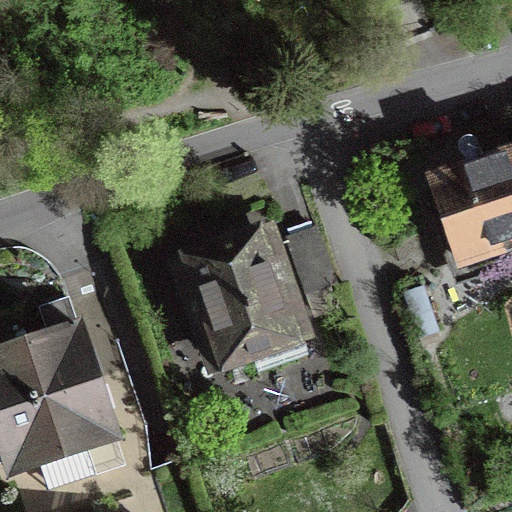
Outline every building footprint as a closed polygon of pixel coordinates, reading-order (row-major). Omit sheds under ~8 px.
[(461,261),(511,243),(511,153),(433,180),(461,261)] [(337,283),(317,228),(286,239),(305,294),(337,283)] [(260,365),(306,349),(267,236),(243,244),(238,230),(208,241),(213,255),(181,266),(185,276),(176,279),(189,315),(197,312),(214,361),(234,364),(242,351),(260,365)] [(0,413),(96,381),(85,350),(68,298),(39,307),(49,336),(0,352),(0,413)] [(107,415),(96,381),(0,413),(0,437),(11,471),(38,461),(48,490),(124,465),(114,436),(107,415)]
